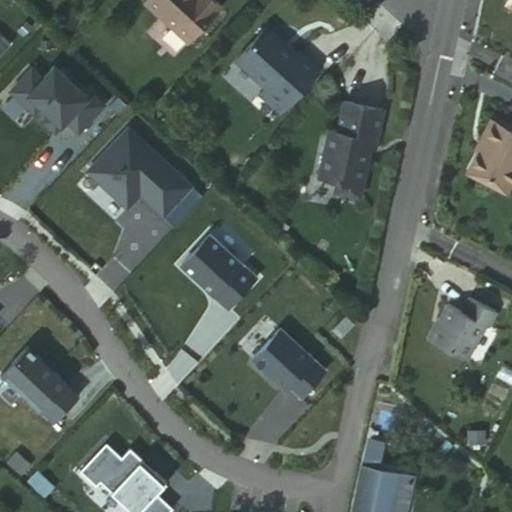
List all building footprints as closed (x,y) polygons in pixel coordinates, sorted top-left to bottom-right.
[(157,0),(152,6),(196,47),(230,10),(218,0),(157,0)] [(274,92),(268,99),(288,118),(327,76),(306,56),(305,58),(303,60),(293,50),(294,49),(275,31),(244,64),(274,92)] [(51,83),(40,74),(18,97),(42,120),(48,113),(56,120),(50,127),(62,138),(73,126),(85,137),(111,109),(98,97),(94,101),(62,71),(51,83)] [(348,199),(366,202),(377,155),(381,156),(390,116),(351,107),(345,136),(337,134),(326,184),(345,187),(344,192),(348,199)] [(511,127),(498,120),(474,168),(511,187),(511,127)] [(136,134),(95,178),(136,215),(148,202),(157,192),(166,200),(157,210),(170,222),(199,191),(136,134)] [(511,187),(474,168),(472,173),(510,192),(511,187)] [(157,192),(148,202),(157,210),(166,200),(157,192)] [(217,239),(189,269),(236,312),(264,282),(217,239)] [(449,302),(429,337),(465,358),(484,323),(488,326),(496,311),(471,296),(463,310),(449,302)] [(250,360),(284,391),(288,387),(299,397),(324,372),(278,329),(250,360)] [(59,429),(83,403),(71,392),(72,390),(32,353),(6,381),(59,429)] [(146,467),(133,455),(125,464),(109,450),(83,478),(99,493),(103,488),(128,511),(172,511),(158,499),(168,488),(156,477),(154,479),(144,469),(146,467)] [(392,511),(400,475),(367,469),(357,511),(392,511)] [(400,475),(392,511),(406,511),(413,478),(400,475)]
